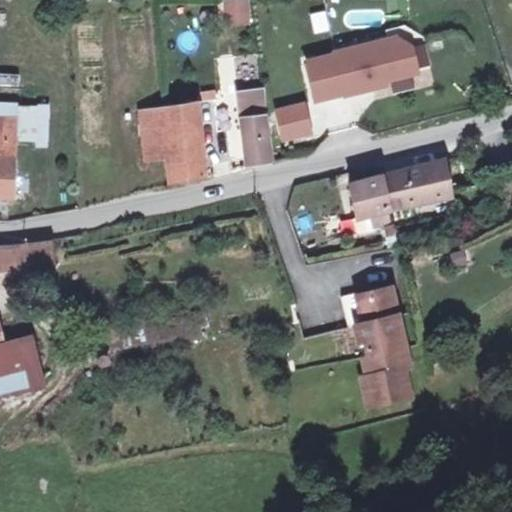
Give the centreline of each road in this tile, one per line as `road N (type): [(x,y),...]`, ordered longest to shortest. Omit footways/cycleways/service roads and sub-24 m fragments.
road 1 (tertiary): [(0,232),(371,153),(511,111)]
road 2 (track): [(0,297),(44,315),(63,354),(53,387),(0,431)]
